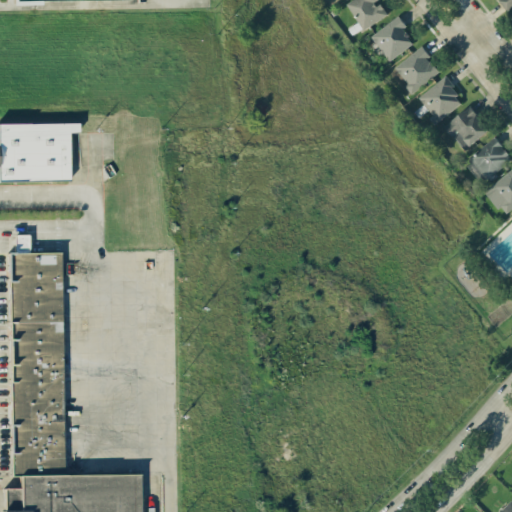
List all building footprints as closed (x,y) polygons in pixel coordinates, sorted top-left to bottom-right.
[(364,30),(386,14),(376,0),(352,0),(346,4),(364,30)] [(511,0),(497,0),(498,0),(508,11),(511,7),(511,0)] [(371,37),(390,61),(413,42),(403,29),(407,26),(398,15),(371,37)] [(439,71),(427,57),(430,55),(421,45),(394,69),(414,92),(439,71)] [(437,122),(464,100),(444,76),(417,98),(437,122)] [(445,124),(463,150),(489,131),(471,106),(445,124)] [(0,121),(0,180),(69,180),(69,130),(78,130),(78,121),(0,121)] [(511,159),(511,158),(495,136),(465,159),(482,182),(511,159)] [(511,168),(485,191),(505,215),(511,209),(511,168)] [(13,511),(13,476),(152,473),(152,511),(13,511)] [(511,511),(511,501),(500,511),(511,511)]
